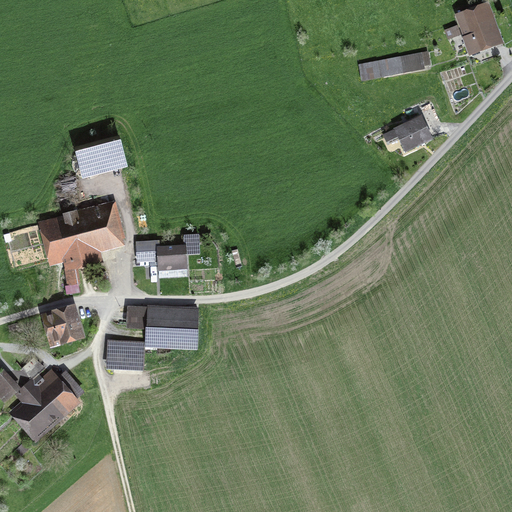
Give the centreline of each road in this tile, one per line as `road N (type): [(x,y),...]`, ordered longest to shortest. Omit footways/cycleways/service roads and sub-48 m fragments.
road 1 (unclassified): [(0,321),(79,299),(228,297),(304,273),(364,229),(511,75)]
road 2 (track): [(104,392),(132,511)]
